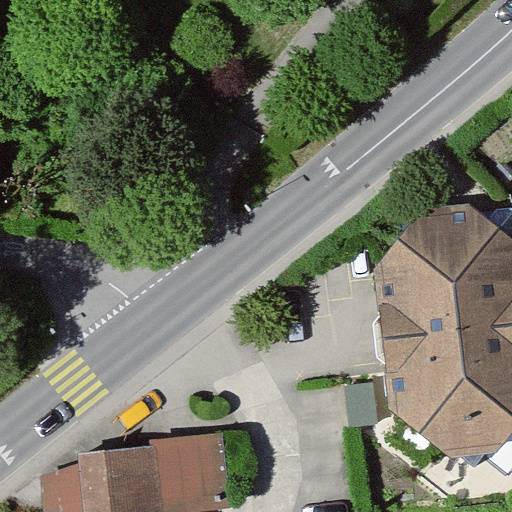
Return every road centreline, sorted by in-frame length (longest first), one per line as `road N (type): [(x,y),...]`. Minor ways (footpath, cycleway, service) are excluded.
road 1 (tertiary): [(161,316),(511,29)]
road 2 (tertiary): [(0,442),(161,316)]
road 3 (residential): [(161,316),(66,261),(0,252)]
